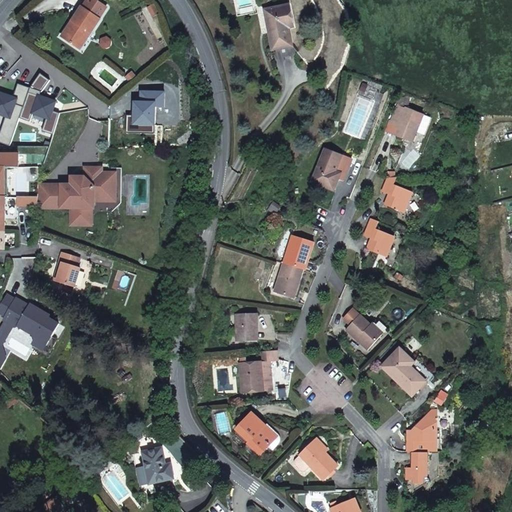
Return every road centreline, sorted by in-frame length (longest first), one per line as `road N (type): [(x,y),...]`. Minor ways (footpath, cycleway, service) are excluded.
road 1 (tertiary): [(243,478),(189,430),(178,402),(186,314),(223,125),(212,64),(180,0)]
road 2 (residential): [(383,511),(381,447),(293,352),(337,226)]
